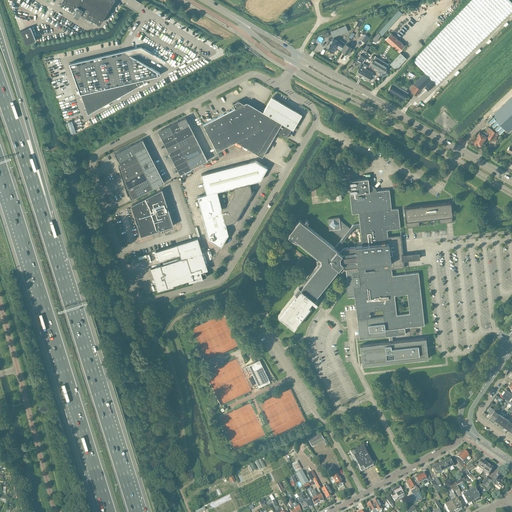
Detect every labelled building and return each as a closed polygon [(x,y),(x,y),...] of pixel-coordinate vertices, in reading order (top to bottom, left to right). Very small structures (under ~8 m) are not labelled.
[(61,0),(76,9),(74,14),(78,16),(78,15),(90,22),(92,20),(92,19),(99,23),(113,0),(61,0)] [(413,84),(409,90),(412,91),(411,92),(416,96),(420,89),(421,89),(425,85),(430,89),(435,85),(435,86),(511,10),(511,3),(508,0),(472,0),(413,61),(425,73),(413,84)] [(330,31),(333,37),(348,31),(346,25),(330,31)] [(20,31),(25,45),(36,40),(31,27),(20,31)] [(378,32),(371,39),(371,40),(372,40),(376,42),(381,35),(379,33),(378,32)] [(343,48),(341,50),(347,53),(348,54),(349,53),(350,51),(350,50),(349,50),(351,47),(348,45),(349,42),(352,44),(354,42),(351,40),(351,39),(354,35),(351,33),(345,43),(343,48)] [(391,33),(385,39),(398,52),(404,45),(391,33)] [(337,45),(343,48),(345,43),(344,43),(341,40),(340,41),(333,38),(330,44),(327,49),(333,52),(337,45)] [(142,79),(159,75),(160,75),(160,74),(160,73),(159,73),(159,72),(150,67),(146,68),(145,65),(145,64),(144,64),(141,65),(140,61),(139,60),(138,61),(135,61),(134,58),(134,57),(130,54),(129,54),(123,51),(123,50),(69,63),(80,94),(81,94),(88,114),(144,82),(142,79)] [(361,53),(357,59),(363,62),(366,56),(361,53)] [(400,53),(390,64),(396,69),(406,58),(400,53)] [(380,59),(375,56),(370,65),(375,68),(378,62),(378,61),(380,59)] [(386,62),(380,59),(378,61),(378,62),(375,68),(383,73),(387,67),(384,65),(386,62)] [(356,74),(361,77),(366,68),(367,65),(364,63),(363,66),(361,65),(356,74)] [(370,76),(372,72),(366,68),(361,77),(367,81),(368,80),(370,76)] [(408,92),(400,87),(398,86),(392,83),(391,85),(388,90),(396,94),(404,99),(407,94),(408,92)] [(286,138),(292,129),(293,129),(302,114),(271,96),(263,111),(264,112),(278,120),(282,122),(276,132),(286,138)] [(235,108),(210,120),(203,124),(217,151),(232,143),(236,141),(278,120),(264,112),(263,111),(254,106),(251,108),(239,100),(232,103),(235,108)] [(492,114),(488,119),(500,133),(505,128),(492,114)] [(187,119),(186,116),(185,117),(182,119),(181,119),(178,121),(177,121),(181,128),(189,124),(187,120),(187,119)] [(262,156),(274,136),(276,132),(282,122),(278,120),(236,141),(262,156)] [(173,132),(181,128),(177,121),(174,123),(173,123),(170,125),(169,125),(173,132)] [(175,137),(178,141),(194,133),(193,133),(191,129),(192,129),(191,128),(189,124),(181,128),(173,132),(175,137)] [(161,129),(158,131),(158,132),(162,138),(173,132),(169,125),(166,127),(165,127),(161,129)] [(481,146),(487,136),(494,141),(499,133),(489,127),(486,132),(485,131),(483,131),(482,133),(480,132),(474,141),(481,146)] [(173,132),(162,138),(164,142),(175,137),(173,132)] [(178,141),(180,146),(182,150),(198,142),(196,138),(196,137),(193,133),(194,133),(178,141)] [(178,141),(175,137),(164,142),(164,143),(164,142),(166,147),(178,141)] [(142,139),(139,141),(139,140),(131,145),(134,152),(146,146),(143,140),(142,139)] [(178,141),(166,147),(167,147),(169,151),(168,151),(180,146),(178,141)] [(187,159),(203,151),(202,151),(200,147),(201,146),(200,146),(198,142),(182,150),(184,154),(187,159)] [(114,153),(116,156),(118,160),(134,152),(131,145),(114,153)] [(134,152),(137,156),(148,151),(148,150),(148,151),(146,146),(134,152)] [(180,146),(168,151),(168,152),(169,151),(171,156),(182,150),(180,146)] [(182,150),(171,156),(173,160),(184,154),(182,150)] [(137,156),(139,161),(150,155),(148,151),(137,156)] [(187,159),(189,163),(191,168),(207,160),(207,159),(207,160),(205,155),(202,151),(203,151),(187,159)] [(119,165),(118,165),(120,170),(139,161),(137,156),(134,152),(118,160),(119,160),(121,164),(119,165)] [(187,159),(184,154),(173,160),(176,164),(175,165),(187,159)] [(139,161),(141,165),(153,159),(152,160),(150,155),(139,161)] [(141,165),(144,170),(155,164),(152,160),(153,160),(153,159),(141,165)] [(189,163),(187,159),(175,165),(176,165),(178,169),(177,169),(178,169),(189,163)] [(267,167),(255,160),(201,174),(206,194),(197,196),(208,239),(209,239),(221,246),(228,234),(226,223),(235,221),(234,222),(233,223),(234,223),(243,208),(242,208),(244,205),(245,205),(253,190),(253,191),(252,192),(249,183),(260,180),(267,167)] [(122,175),(123,175),(125,179),(124,179),(124,180),(144,170),(141,165),(139,161),(120,170),(122,176),(122,175)] [(189,163),(178,169),(180,173),(180,174),(191,168),(189,163)] [(144,170),(146,174),(157,168),(155,164),(144,170)] [(146,174),(148,179),(160,173),(159,173),(157,169),(157,168),(146,174)] [(124,180),(125,180),(126,184),(125,185),(125,184),(124,184),(126,190),(148,179),(146,174),(144,170),(124,180)] [(161,177),(159,173),(160,173),(148,179),(153,188),(164,182),(162,178),(162,177),(161,177)] [(321,260),(321,262),(313,272),(300,287),(298,286),(294,291),(295,292),(296,293),(295,293),(295,294),(295,293),(278,315),(294,327),(311,306),(309,305),(309,304),(312,301),(315,303),(317,301),(314,298),(315,297),(338,268),(341,265),(344,268),(345,267),(346,270),(347,280),(346,280),(345,280),(347,298),(348,297),(351,297),(353,297),(354,297),(356,310),(358,328),(364,327),(366,338),(389,336),(389,342),(360,345),(361,354),(362,364),(362,365),(369,364),(375,364),(428,358),(427,349),(427,348),(427,347),(426,339),(426,338),(423,338),(393,341),(392,335),(395,335),(405,334),(404,327),(409,327),(421,325),(424,325),(418,272),(392,275),(391,269),(400,268),(404,267),(404,261),(400,261),(400,260),(400,259),(401,259),(401,258),(401,257),(400,256),(400,255),(403,254),(402,247),(401,234),(397,235),(388,236),(387,230),(400,228),(398,208),(391,209),(389,189),(379,190),(369,191),(369,184),(368,178),(348,180),(349,193),(349,194),(352,214),(355,213),(358,213),(359,223),(356,224),(353,224),(350,228),(349,227),(348,226),(339,220),(339,217),(327,218),(329,230),(331,229),(340,236),(341,237),(342,238),(340,240),(338,243),(334,247),(308,226),(306,224),(308,221),(306,219),(305,221),(304,222),(299,219),(288,233),(289,233),(288,235),(293,240),(295,238),(310,250),(320,258),(321,260)] [(128,195),(129,194),(131,198),(131,199),(132,199),(153,188),(148,179),(126,190),(128,195)] [(162,189),(132,204),(142,233),(150,231),(151,232),(150,232),(151,232),(173,225),(162,189)] [(452,216),(450,202),(404,207),(405,221),(406,221),(407,227),(417,226),(416,220),(439,217),(440,223),(447,222),(448,222),(447,219),(449,219),(449,216),(452,216)] [(155,267),(151,268),(156,284),(157,286),(157,287),(158,288),(159,290),(159,289),(190,279),(190,281),(194,280),(203,278),(207,276),(205,272),(203,272),(203,271),(208,270),(197,237),(176,244),(168,247),(170,253),(178,250),(179,254),(181,258),(155,267)] [(403,254),(400,255),(400,256),(401,257),(401,258),(401,259),(400,259),(400,260),(400,261),(404,261),(420,259),(419,252),(403,254)] [(326,307),(331,310),(340,296),(336,293),(326,307)] [(254,350),(249,353),(251,357),(253,361),(262,357),(260,353),(256,354),(255,350),(254,350)] [(248,365),(259,387),(270,382),(259,360),(248,365)] [(358,381),(354,383),(359,394),(364,392),(358,381)] [(507,398),(505,400),(511,404),(511,399),(511,398),(511,396),(511,392),(507,388),(502,395),(507,398)] [(495,420),(500,413),(495,409),(490,416),(495,420)] [(500,413),(495,420),(500,423),(505,416),(500,413)] [(505,426),(510,420),(505,416),(500,423),(505,426)] [(312,445),(324,438),(320,431),(308,438),(312,445)] [(351,454),(354,460),(358,466),(360,470),(363,468),(364,471),(373,466),(363,448),(357,451),(351,454)] [(469,457),(463,452),(458,457),(459,459),(457,462),(463,467),(468,462),(470,459),(470,458),(469,457)] [(255,462),(259,471),(265,468),(261,460),(255,462)] [(443,463),(447,470),(453,467),(449,460),(443,463)] [(482,472),(487,465),(481,461),(477,468),(482,472)] [(297,462),(292,465),(296,473),(301,470),(297,462)] [(437,466),(441,473),(447,470),(443,463),(437,466)] [(487,465),(482,472),(488,476),(493,469),(487,465)] [(336,473),(333,466),(330,467),(325,470),(327,474),(329,477),(331,476),(334,482),(337,488),(343,484),(337,473),(336,473)] [(441,473),(437,466),(432,469),(436,476),(441,473)] [(302,471),(295,474),(302,486),(308,482),(302,471)] [(318,482),(312,472),(308,474),(312,482),(313,481),(318,490),(321,488),(318,481),(318,482)] [(422,483),(424,486),(429,483),(428,482),(430,481),(431,481),(427,475),(425,477),(423,473),(419,476),(422,483)] [(489,480),(484,487),(487,489),(491,483),(495,486),(500,489),(504,484),(499,481),(502,476),(498,473),(492,482),(489,480)] [(470,474),(467,476),(473,483),(476,480),(470,474)] [(422,483),(419,476),(415,478),(415,479),(406,484),(410,491),(413,495),(407,498),(411,505),(422,499),(416,488),(420,486),(419,485),(422,483)] [(445,486),(442,488),(437,479),(434,480),(439,489),(440,491),(443,490),(446,488),(445,486)] [(439,489),(434,480),(431,482),(436,491),(439,489)] [(282,487),(280,482),(276,484),(279,488),(281,493),(284,492),(282,487)] [(322,491),(323,492),(322,492),(326,499),(331,497),(331,495),(328,489),(329,489),(327,486),(323,488),(324,489),(322,491)] [(397,499),(404,496),(399,487),(392,491),(394,494),(391,496),(394,502),(398,500),(397,499)] [(475,489),(468,493),(473,501),(475,500),(475,501),(479,498),(479,497),(478,495),(478,494),(477,494),(475,489)] [(312,491),(319,504),(323,501),(319,494),(317,495),(314,490),(312,491)] [(314,494),(312,491),(309,492),(312,498),(310,499),(314,506),(319,504),(314,494)] [(468,493),(462,496),(463,499),(465,501),(465,502),(467,504),(467,505),(471,502),(473,501),(468,493)] [(301,497),(308,509),(312,507),(309,500),(306,501),(303,495),(301,497)] [(308,509),(301,497),(298,498),(300,501),(302,504),(299,505),(303,511),(308,509)] [(289,500),(289,501),(295,511),(300,511),(297,507),(298,507),(295,502),(293,503),(291,499),(289,500)] [(453,500),(450,502),(455,511),(456,511),(458,511),(458,510),(461,508),(461,507),(460,505),(461,505),(460,504),(457,499),(453,501),(453,500)] [(370,511),(378,511),(382,510),(377,501),(372,503),(367,506),(370,511)] [(448,504),(444,506),(447,511),(448,511),(447,511),(455,511),(456,511),(455,511),(450,502),(448,503),(448,504)]
